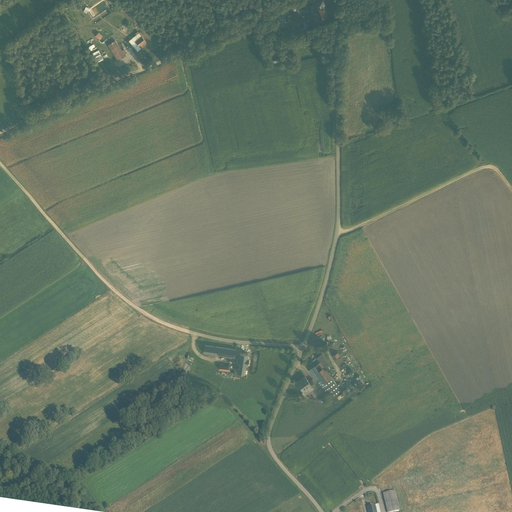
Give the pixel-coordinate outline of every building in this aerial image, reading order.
[(317,17),(314,18),(315,22),(321,21),(321,20),(326,18),(323,6),(324,6),(322,1),(315,3),(317,9),(315,10),(317,17)] [(303,6),(295,9),(298,16),(305,13),(304,9),(309,8),(308,4),(303,5),(303,6)] [(129,41),(137,51),(140,48),(146,44),(145,42),(141,37),(143,35),(140,32),(129,41)] [(125,56),(115,41),(108,45),(118,61),(125,56)] [(103,59),(98,50),(90,54),(92,58),(95,63),(103,59)] [(320,56),(321,65),(329,64),(328,55),(320,56)] [(205,345),(203,353),(234,358),(236,350),(205,345)] [(250,360),(247,359),(248,355),(240,353),(239,357),(237,367),(247,369),(250,360)] [(319,362),(309,370),(333,404),(339,400),(337,397),(342,393),(345,396),(353,391),(349,386),(342,392),(324,368),(330,364),(322,353),(316,358),(319,362)] [(204,371),(204,373),(216,375),(217,367),(202,364),(201,371),(204,371)] [(305,377),(297,383),(300,387),(299,389),(304,396),(314,389),(313,388),(315,386),(313,383),(315,382),(312,379),(308,382),(305,377)] [(324,395),(318,400),(321,404),(327,400),(324,395)] [(386,511),(393,511),(400,511),(395,491),(383,494),(386,511)]
